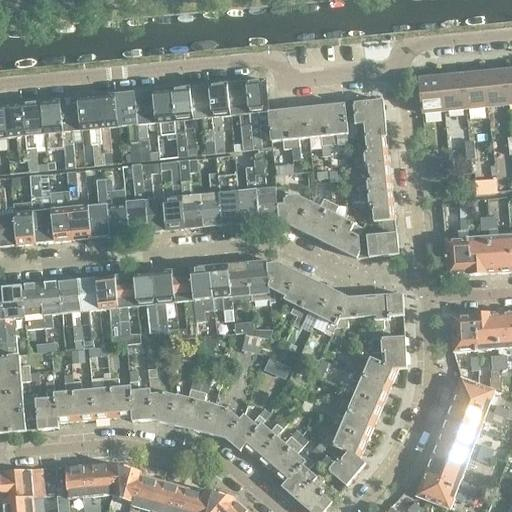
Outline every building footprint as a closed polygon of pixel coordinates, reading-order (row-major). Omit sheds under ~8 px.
[(506,70),(485,72),(488,109),(510,107),(506,70)] [(485,72),(463,75),(466,111),(488,109),(485,72)] [(463,75),(441,77),(444,113),(466,111),(463,75)] [(441,77),(419,79),(422,115),(444,113),(441,77)] [(266,82),(247,83),(251,116),(255,151),(263,150),(261,128),(269,127),(269,114),(269,113),(266,82)] [(247,83),(229,85),(232,118),(240,117),(244,152),(255,151),(251,116),(247,83)] [(229,85),(210,87),(213,119),(217,155),(226,154),(222,118),(232,118),(229,85)] [(210,87),(191,89),(194,121),(204,120),(207,156),(217,155),(213,119),(210,87)] [(191,89),(172,91),(175,123),(177,137),(179,159),(188,158),(185,122),(194,121),(191,89)] [(175,123),(172,91),(153,93),(157,125),(158,138),(177,137),(175,123)] [(153,93),(136,94),(139,127),(142,162),(160,160),(160,154),(150,154),(147,126),(157,125),(153,93)] [(136,94),(117,96),(120,129),(129,128),(132,164),(142,162),(139,127),(136,94)] [(120,129),(117,96),(98,98),(101,130),(103,154),(112,154),(110,130),(120,129)] [(98,98),(77,100),(82,132),(91,131),(95,167),(104,166),(103,154),(101,130),(98,98)] [(77,100),(61,102),(64,134),(65,150),(65,155),(65,169),(76,169),(74,144),(83,143),(82,132),(77,100)] [(61,102),(42,104),(45,136),(47,152),(65,150),(64,134),(61,102)] [(383,102),(354,105),(355,110),(354,110),(355,118),(356,126),(365,125),(366,134),(386,132),(383,102)] [(42,104),(23,106),(27,138),(29,164),(30,173),(48,172),(48,164),(38,165),(36,137),(45,136),(42,104)] [(23,106),(4,108),(7,140),(8,140),(17,139),(20,165),(29,164),(27,138),(23,106)] [(345,106),(326,108),(329,137),(330,146),(337,145),(337,136),(349,135),(347,119),(346,110),(345,110),(345,106)] [(326,108),(307,110),(310,139),(321,138),(323,159),(331,158),(329,137),(326,108)] [(307,110),(288,112),(291,141),(292,150),(293,161),(302,161),(300,140),(310,139),(307,110)] [(269,113),(269,114),(272,143),(284,142),(285,151),(292,150),(291,141),(288,112),(269,113)] [(355,118),(347,119),(349,135),(357,134),(356,126),(355,118)] [(364,153),(365,159),(356,160),(357,168),(366,168),(365,164),(389,161),(386,132),(366,134),(367,153),(364,153)] [(472,140),(465,141),(466,158),(474,158),(472,140)] [(435,155),(426,156),(427,165),(435,164),(435,155)] [(179,162),(183,198),(186,230),(205,228),(202,196),(192,197),(189,174),(197,173),(196,161),(188,161),(179,162)] [(263,161),(255,161),(255,164),(256,169),(258,191),(261,222),(279,220),(278,206),(278,205),(277,197),(277,189),(266,190),(264,164),(263,161)] [(368,187),(347,189),(348,198),(360,196),(360,194),(368,194),(392,191),(389,161),(365,164),(366,168),(369,167),(370,180),(367,181),(368,187)] [(174,199),(164,200),(168,231),(186,230),(183,198),(179,162),(160,164),(161,172),(170,171),(174,199)] [(435,164),(427,165),(429,179),(439,178),(450,177),(449,162),(435,164)] [(56,163),(48,164),(49,171),(57,170),(56,163)] [(142,166),(146,202),(150,233),(168,231),(164,200),(154,201),(151,173),(161,172),(160,164),(150,165),(142,166)] [(136,203),(127,204),(131,235),(150,233),(146,202),(142,166),(133,167),(136,203)] [(292,166),(275,167),(275,176),(275,177),(293,175),(292,166)] [(258,191),(256,169),(246,170),(248,192),(239,193),(242,224),(261,222),(258,191)] [(70,193),(71,210),(74,241),(93,239),(90,208),(80,209),(77,172),(68,173),(69,188),(70,193)] [(331,173),(331,182),(342,182),(342,173),(331,173)] [(220,194),(219,178),(218,175),(210,176),(211,195),(202,196),(205,228),(222,226),(220,194)] [(242,224),(239,193),(238,176),(219,178),(220,194),(222,226),(242,224)] [(106,178),(106,181),(112,237),(131,235),(127,204),(126,189),(116,190),(115,177),(106,178)] [(39,178),(31,179),(32,187),(33,204),(37,245),(56,243),(51,197),(41,198),(39,178)] [(99,207),(90,208),(93,239),(112,237),(106,181),(97,182),(99,207)] [(477,193),(491,193),(497,193),(497,192),(497,181),(477,181),(477,193)] [(0,248),(18,247),(14,210),(6,210),(4,188),(0,188),(0,248)] [(368,194),(360,194),(360,196),(361,204),(369,203),(370,209),(373,209),(375,223),(382,222),(395,221),(392,191),(368,194)] [(70,193),(51,195),(51,197),(56,243),(74,241),(71,210),(70,193)] [(279,220),(280,220),(299,229),(312,204),(298,197),(291,197),(287,197),(287,204),(278,205),(279,220)] [(319,239),(332,213),(335,215),(339,207),(324,200),(321,208),(312,204),(299,229),(319,239)] [(33,204),(14,206),(14,210),(18,247),(37,245),(33,204)] [(451,240),(445,241),(448,277),(469,275),(466,239),(464,204),(457,204),(459,240),(451,240)] [(332,213),(319,239),(338,249),(351,223),(335,215),(332,213)] [(487,221),(488,237),(490,275),(511,273),(509,236),(499,237),(497,220),(487,221)] [(361,253),(358,259),(370,258),(399,255),(397,234),(395,221),(382,222),(383,236),(367,237),(368,239),(369,250),(361,250),(361,253)] [(487,232),(487,221),(478,221),(479,232),(487,232)] [(351,223),(338,249),(358,259),(361,253),(361,250),(360,239),(360,238),(364,230),(355,225),(351,223)] [(470,239),(466,239),(469,275),(470,275),(470,276),(490,275),(488,237),(470,239)] [(265,263),(248,265),(251,302),(270,300),(271,296),(270,295),(269,289),(267,266),(265,266),(265,263)] [(251,302),(248,265),(229,267),(233,303),(251,302)] [(280,265),(267,266),(269,289),(270,295),(271,296),(271,303),(276,303),(275,292),(287,297),(298,274),(280,265)] [(229,267),(210,269),(213,301),(223,300),(226,326),(234,326),(233,303),(229,267)] [(210,269),(192,271),(197,324),(205,323),(204,313),(215,312),(213,301),(210,269)] [(192,271),(173,273),(176,304),(185,304),(186,317),(184,318),(186,330),(179,331),(180,340),(199,338),(197,324),(192,271)] [(159,326),(159,332),(160,334),(161,342),(180,340),(179,331),(170,331),(167,305),(176,304),(173,273),(153,275),(156,306),(159,326)] [(298,274),(287,297),(285,301),(295,306),(291,314),(299,318),(303,309),(316,283),(298,274)] [(153,275),(136,276),(139,308),(148,307),(151,335),(160,334),(159,332),(159,326),(156,306),(153,275)] [(139,308),(136,276),(117,278),(120,310),(122,346),(132,345),(141,345),(141,335),(130,336),(129,309),(139,308)] [(120,310),(117,278),(98,280),(101,312),(110,311),(113,346),(122,346),(120,310)] [(94,348),(90,312),(101,312),(98,280),(79,282),(82,313),(85,347),(85,349),(94,348)] [(85,347),(82,313),(79,282),(60,284),(62,315),(72,314),(76,350),(85,349),(85,347)] [(319,318),(333,291),(316,283),(303,309),(299,318),(294,327),(301,330),(310,313),(319,318)] [(60,284),(41,286),(45,330),(54,329),(53,316),(62,315),(60,284)] [(41,286),(23,288),(26,319),(27,332),(45,330),(41,286)] [(23,288),(3,290),(6,321),(9,357),(18,356),(15,320),(26,319),(23,288)] [(0,289),(0,357),(9,357),(6,321),(3,290),(0,289)] [(333,291),(319,318),(329,322),(324,332),(333,335),(338,326),(340,320),(347,306),(349,299),(333,291)] [(403,296),(374,298),(375,318),(375,322),(376,331),(385,330),(385,321),(391,321),(391,318),(405,317),(403,296)] [(347,306),(340,320),(338,326),(333,335),(343,335),(343,329),(349,329),(348,320),(375,318),(374,298),(349,299),(347,306)] [(511,314),(495,315),(497,351),(507,351),(511,350),(511,314)] [(495,315),(473,316),(475,353),(491,352),(497,351),(495,315)] [(451,318),(454,353),(458,353),(458,354),(475,353),(473,316),(451,318)] [(253,323),(234,324),(234,326),(235,334),(246,333),(253,333),(253,323)] [(376,331),(373,332),(374,354),(383,353),(383,355),(386,354),(387,366),(399,370),(406,369),(405,339),(385,340),(384,331),(376,331)] [(253,333),(246,333),(246,336),(265,340),(270,342),(272,333),(256,332),(253,333)] [(246,336),(242,352),(261,356),(261,355),(263,347),(265,340),(246,336)] [(204,339),(204,348),(217,348),(217,338),(204,339)] [(55,352),(55,344),(46,345),(47,353),(55,352)] [(289,365),(296,349),(285,344),(278,360),(289,365)] [(47,353),(46,345),(38,346),(38,354),(47,353)] [(263,347),(261,355),(272,359),(274,351),(263,347)] [(108,349),(90,351),(90,358),(109,356),(108,349)] [(84,351),(71,352),(72,363),(85,362),(84,351)] [(21,367),(20,356),(18,356),(9,357),(0,357),(0,376),(22,375),(29,374),(29,367),(21,367)] [(506,370),(505,356),(497,357),(498,371),(506,370)] [(497,371),(497,357),(488,357),(489,371),(497,371)] [(305,372),(309,364),(298,359),(294,368),(305,372)] [(347,370),(363,377),(390,389),(399,370),(387,366),(371,359),(366,370),(350,363),(347,370)] [(329,363),(321,360),(315,375),(322,378),(329,363)] [(130,373),(131,383),(133,383),(139,383),(140,383),(139,372),(130,373)] [(22,383),(30,383),(29,374),(22,375),(0,376),(0,395),(23,394),(22,383)] [(197,401),(190,430),(209,434),(216,407),(216,406),(205,403),(207,395),(209,395),(211,384),(214,384),(216,377),(204,374),(202,381),(197,401)] [(355,374),(352,381),(360,384),(356,394),(383,406),(388,394),(390,389),(363,377),(355,374)] [(66,393),(56,394),(59,424),(71,423),(77,422),(75,392),(74,383),(73,376),(64,377),(65,385),(66,393)] [(120,379),(111,380),(114,419),(133,417),(130,388),(120,389),(120,379)] [(178,396),(178,397),(171,425),(190,430),(197,401),(202,381),(194,379),(189,399),(178,396)] [(461,379),(454,399),(488,412),(495,392),(490,390),(461,379)] [(104,380),(92,381),(93,391),(96,420),(114,419),(111,380),(104,381),(104,380)] [(498,380),(490,381),(490,390),(495,392),(498,393),(498,380)] [(48,400),(36,401),(38,425),(39,425),(40,430),(59,429),(59,424),(56,394),(55,394),(54,382),(46,383),(48,400)] [(74,383),(75,392),(77,422),(96,420),(93,391),(82,392),(82,382),(74,383)] [(131,388),(130,388),(133,417),(133,422),(152,420),(151,396),(151,391),(139,392),(139,383),(133,383),(131,383),(132,388),(131,388)] [(23,394),(0,395),(0,414),(25,413),(36,411),(36,404),(24,405),(23,394)] [(166,394),(151,396),(152,420),(171,425),(178,397),(166,394)] [(336,397),(332,404),(349,412),(375,424),(383,406),(356,394),(352,404),(336,397)] [(454,399),(446,418),(480,432),(488,412),(454,399)] [(368,441),(375,424),(349,412),(332,404),(329,412),(345,419),(341,429),(368,441)] [(216,407),(209,434),(227,439),(241,421),(229,410),(216,407)] [(511,412),(498,407),(495,415),(509,420),(511,412)] [(241,421),(227,439),(241,452),(244,448),(264,425),(271,415),(268,413),(265,410),(254,423),(245,416),(241,421)] [(25,413),(0,414),(0,433),(26,432),(26,427),(26,421),(37,419),(36,411),(25,413)] [(506,427),(509,420),(495,415),(492,422),(506,427)] [(284,429),(289,423),(282,417),(277,423),(284,429)] [(446,418),(439,438),(473,451),(480,432),(446,418)] [(264,425),(244,448),(258,460),(278,438),(283,431),(278,425),(272,432),(264,425)] [(325,443),(334,447),(333,448),(348,453),(360,460),(368,441),(341,429),(337,439),(328,435),(325,443)] [(272,472),(302,438),(296,432),(286,444),(278,438),(258,460),(272,472)] [(302,438),(272,472),(286,484),(306,462),(298,455),(308,443),(302,438)] [(439,438),(431,458),(466,471),(473,451),(439,438)] [(323,443),(318,450),(324,455),(329,448),(323,443)] [(496,451),(483,446),(479,454),(493,459),(496,451)] [(314,484),(318,479),(309,471),(315,464),(324,455),(318,450),(312,455),(306,462),(286,484),(283,488),(297,500),(297,501),(301,504),(317,485),(314,484)] [(323,466),(329,471),(337,478),(343,483),(347,486),(365,465),(360,460),(348,453),(341,462),(339,460),(335,464),(329,459),(323,466)] [(493,459),(479,454),(476,462),(490,467),(493,459)] [(431,458),(424,478),(458,491),(474,496),(478,488),(462,482),(466,471),(431,458)] [(111,464),(87,466),(91,499),(95,499),(113,497),(111,464)] [(142,473),(111,464),(113,497),(132,504),(141,476),(142,473)] [(91,499),(87,466),(66,469),(67,486),(68,496),(69,501),(82,500),(83,511),(92,511),(91,505),(91,500),(91,499)] [(46,498),(45,474),(44,474),(43,470),(5,473),(1,478),(3,501),(35,498),(35,499),(44,499),(46,498)] [(141,476),(132,504),(131,506),(151,511),(154,511),(162,482),(141,476)] [(324,511),(336,498),(347,486),(343,483),(337,478),(324,492),(320,488),(326,481),(320,477),(318,479),(314,484),(317,485),(301,504),(310,511),(324,511)] [(424,478),(416,497),(424,500),(424,501),(451,511),(455,499),(471,505),(474,496),(458,491),(424,478)] [(162,482),(154,511),(176,511),(183,488),(162,482)] [(68,496),(67,486),(57,486),(58,497),(68,496)] [(199,511),(204,494),(183,488),(176,511),(199,511)] [(204,494),(199,511),(227,511),(236,500),(205,491),(204,494)] [(35,498),(3,501),(3,511),(45,511),(44,499),(35,499),(35,498)] [(250,511),(236,500),(227,511),(250,511)] [(415,502),(407,511),(408,511),(417,511),(421,508),(415,502)]
